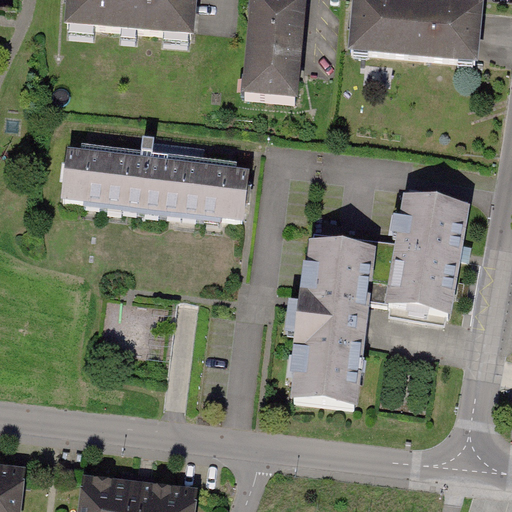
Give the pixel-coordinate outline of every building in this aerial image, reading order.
[(200,0),(69,0),(68,25),(198,35),(200,0)] [(311,0),(253,0),(247,77),(304,82),(311,0)] [(456,0),(350,0),(346,45),(476,56),(481,2),(456,0)] [(160,161),(71,152),(65,206),(247,226),(253,171),(160,161)] [(467,206),(401,196),(384,308),(450,319),(467,206)] [(373,247),(305,239),(296,324),(287,405),(355,413),(364,333),(373,247)] [(23,511),(28,469),(0,466),(0,511),(23,511)] [(200,511),(203,490),(83,479),(79,511),(200,511)]
